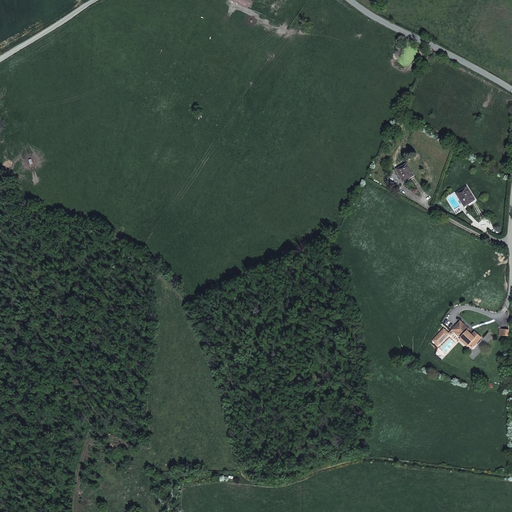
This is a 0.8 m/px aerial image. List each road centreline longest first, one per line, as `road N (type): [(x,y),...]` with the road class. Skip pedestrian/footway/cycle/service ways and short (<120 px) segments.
road 1 (unclassified): [(511,95),(351,0)]
road 2 (unknown): [(404,190),(480,235),(511,240)]
